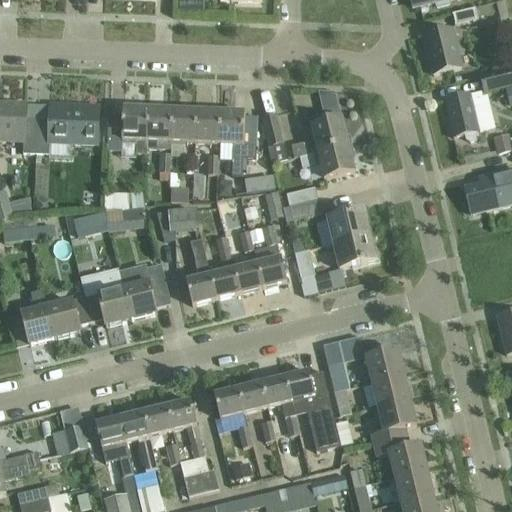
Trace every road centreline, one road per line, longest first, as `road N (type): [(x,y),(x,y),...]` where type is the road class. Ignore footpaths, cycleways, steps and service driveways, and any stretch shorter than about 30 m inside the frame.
road 1 (residential): [(0,402),(442,292)]
road 2 (residential): [(290,60),(0,49)]
road 3 (residential): [(442,292),(391,93),(378,74)]
road 4 (residential): [(495,511),(442,292)]
